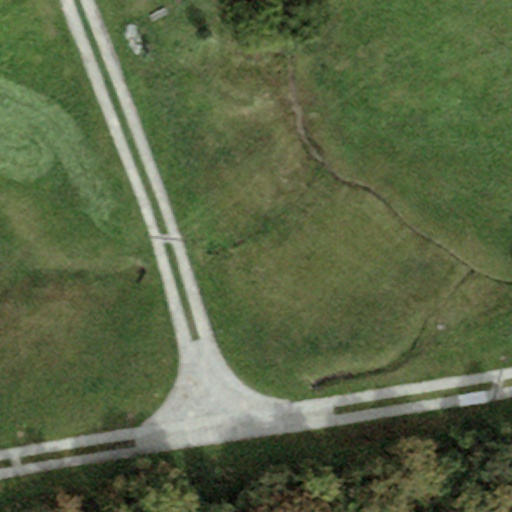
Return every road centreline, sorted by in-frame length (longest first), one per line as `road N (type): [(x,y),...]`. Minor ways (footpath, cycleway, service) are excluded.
road 1 (track): [(237,425),(219,400),(82,0)]
road 2 (track): [(511,387),(237,425)]
road 3 (track): [(237,425),(0,467)]
